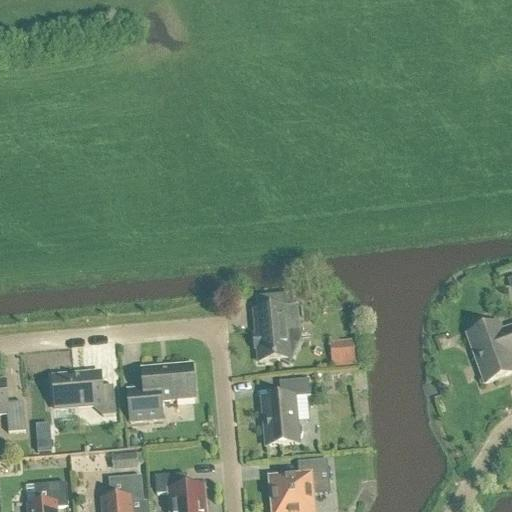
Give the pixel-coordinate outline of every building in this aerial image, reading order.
[(301,343),(300,333),(297,309),(255,315),(258,339),(253,339),(254,351),(257,351),(258,365),(280,363),(289,367),(301,343)] [(511,358),(511,330),(501,335),(498,327),(467,338),(484,386),(511,376),(511,366),(509,359),(511,358)] [(355,344),(330,346),(331,372),(356,371),(355,344)] [(320,372),(319,351),(297,352),(299,373),(320,372)] [(192,368),(141,372),(143,392),(127,394),(130,426),(162,424),(160,405),(194,402),(192,368)] [(102,409),(102,420),(115,419),(113,389),(101,390),(100,376),(53,380),(55,413),(102,409)] [(280,401),(261,403),(266,450),(298,447),(298,442),(301,439),(302,434),(300,430),(296,427),(294,401),(310,399),(308,382),(279,385),(280,401)] [(4,384),(0,384),(0,417),(6,417),(8,436),(25,435),(22,405),(6,407),(4,384)] [(222,398),(222,386),(200,387),(200,399),(222,398)] [(137,457),(112,459),(114,474),(138,472),(137,457)] [(330,497),(327,463),(297,466),(298,478),(275,480),(269,487),(271,511),(313,511),(312,498),(330,497)] [(204,511),(203,490),(187,491),(186,477),(155,480),(156,498),(169,497),(170,510),(172,510),(171,511),(204,511)] [(111,502),(101,502),(102,511),(130,511),(130,506),(143,505),(141,479),(109,482),(111,502)] [(36,508),(27,508),(27,511),(55,511),(56,511),(67,510),(65,486),(34,489),(36,508)] [(0,494),(0,511),(26,511),(25,493),(0,494)]
